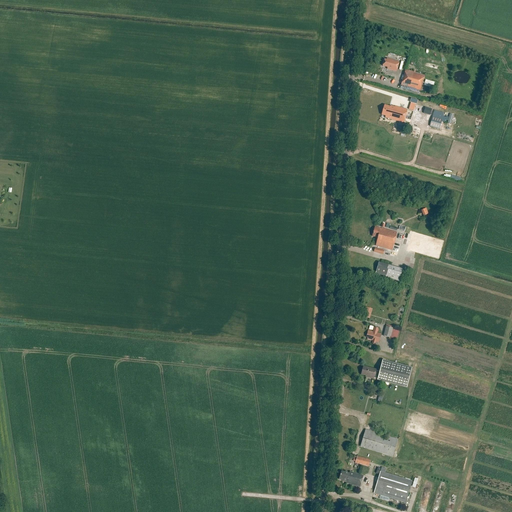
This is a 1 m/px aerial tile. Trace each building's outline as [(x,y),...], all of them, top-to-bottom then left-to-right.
[(387,60),(385,60),(383,66),(388,68),(387,69),(396,72),(399,62),(387,59),(387,60)] [(425,75),(406,69),(401,86),(420,92),(425,75)] [(404,123),(408,110),(395,107),(390,106),(390,108),(384,106),(382,114),(386,115),(385,118),(404,123)] [(442,120),(432,117),(429,126),(439,129),(442,120)] [(372,237),(378,238),(376,246),(392,251),(397,233),(375,227),(372,237)] [(378,263),(375,274),(399,281),(403,270),(378,263)] [(386,327),(384,336),(390,338),(393,328),(386,327)] [(377,333),(378,329),(374,328),(373,332),(368,331),(366,337),(368,338),(367,339),(379,342),(381,334),(377,333)] [(393,328),(390,338),(397,340),(400,330),(393,328)] [(363,367),(361,375),(366,376),(366,377),(374,379),(374,378),(378,379),(378,380),(407,387),(412,368),(383,360),(380,372),(376,371),(376,370),(363,367)] [(365,430),(360,447),(393,457),(398,440),(365,430)] [(357,456),(355,463),(369,467),(371,460),(357,456)] [(339,480),(347,482),(346,484),(360,488),(363,476),(352,472),(350,472),(349,474),(342,471),(339,480)] [(380,472),(374,494),(405,503),(412,482),(380,472)]
